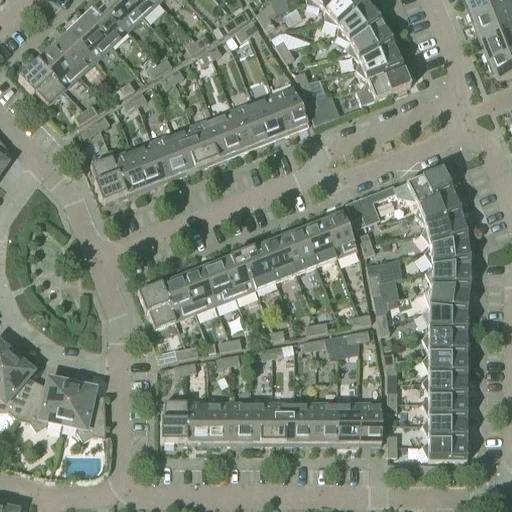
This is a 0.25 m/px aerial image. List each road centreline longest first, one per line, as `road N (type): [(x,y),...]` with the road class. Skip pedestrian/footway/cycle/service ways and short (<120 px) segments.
road 1 (residential): [(123,498),(505,499),(511,473)]
road 2 (residential): [(99,260),(320,174)]
road 3 (residential): [(458,101),(327,152),(320,174)]
road 4 (residential): [(320,174),(341,182),(471,134)]
road 5 (residential): [(120,372),(74,367),(40,350),(0,301)]
road 6 (unclassified): [(123,498),(120,372)]
road 7 (residential): [(511,319),(511,440)]
